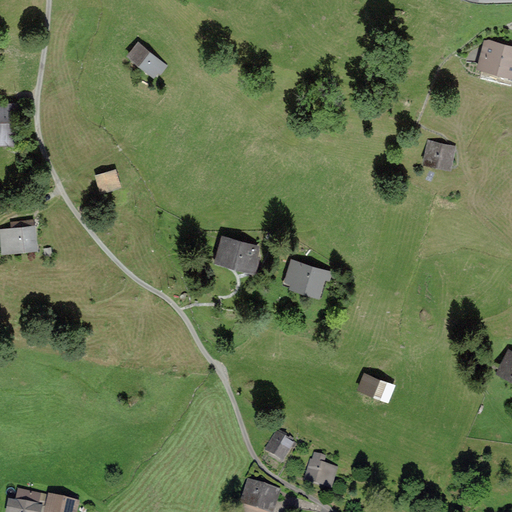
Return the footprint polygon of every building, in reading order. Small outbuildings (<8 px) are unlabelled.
[(138,42),(128,53),(153,74),(161,64),(164,67),(166,65),(138,42)] [(483,63),(511,70),(511,48),(488,42),(483,63)] [(436,101),(462,112),(471,89),(446,78),(436,101)] [(0,142),(14,143),(14,104),(0,104),(0,142)] [(430,143),(426,159),(448,164),(452,148),(430,143)] [(97,175),(101,189),(119,184),(115,170),(97,175)] [(1,229),(2,249),(36,245),(34,226),(29,226),(28,219),(11,221),(12,228),(1,229)] [(253,267),(256,257),(252,256),(254,247),(252,246),(253,243),(245,240),(244,244),(221,237),(218,247),(223,248),(220,258),(227,260),(226,264),(235,266),(236,262),(253,267)] [(316,290),(318,285),(324,287),(328,273),(292,262),(288,277),(295,279),(294,283),(316,290)] [(502,369),(511,373),(511,353),(510,352),(502,369)] [(364,373),(359,386),(387,398),(392,385),(364,373)] [(282,457),(290,445),(293,447),(296,442),(292,440),(293,438),(290,437),(288,439),(277,433),(268,448),(282,457)] [(314,457),(308,477),(329,484),(334,468),(320,464),(322,459),(314,457)] [(245,500),(270,508),(276,491),(262,486),(263,483),(255,481),(254,484),(251,483),(245,500)] [(35,511),(38,500),(38,501),(40,493),(19,489),(16,500),(12,499),(9,511),(35,511)] [(50,496),(47,511),(50,511),(73,511),(76,502),(50,496)]
